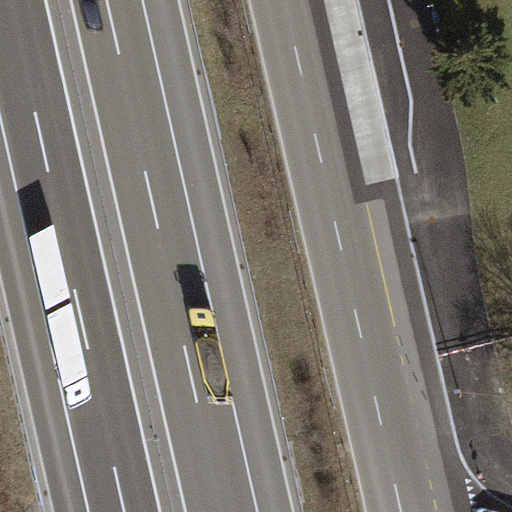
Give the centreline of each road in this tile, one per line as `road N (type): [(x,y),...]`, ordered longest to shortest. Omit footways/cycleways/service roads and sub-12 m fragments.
road 1 (motorway): [(240,511),(125,0)]
road 2 (motorway): [(0,28),(107,511)]
road 3 (primary): [(380,415),(286,0)]
road 4 (secondary): [(471,511),(380,415)]
